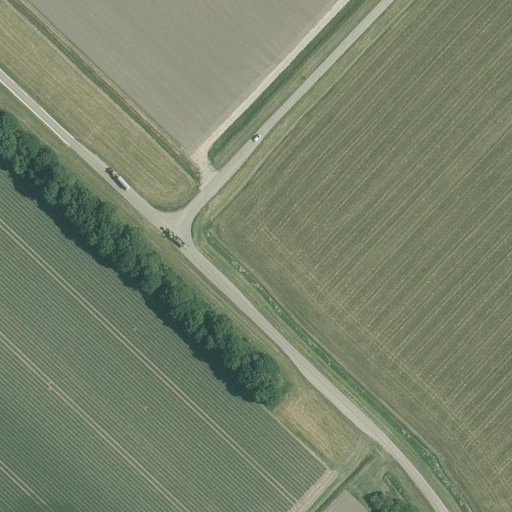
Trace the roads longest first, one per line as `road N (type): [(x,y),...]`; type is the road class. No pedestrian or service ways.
road 1 (tertiary): [(441,511),(384,441),(173,229)]
road 2 (tertiary): [(173,229),(390,0)]
road 3 (tertiary): [(173,229),(0,75)]
